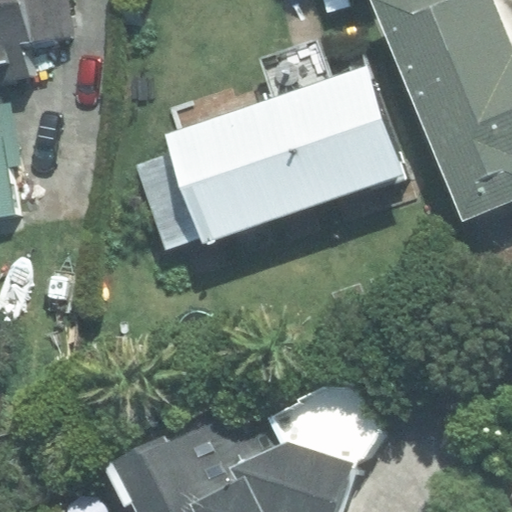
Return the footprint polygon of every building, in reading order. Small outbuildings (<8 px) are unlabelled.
[(0,0),(0,92),(44,84),(38,52),(86,43),(77,0),(0,0)] [(511,221),(511,9),(508,0),(411,0),(391,9),(485,232),(511,221)] [(186,147),(190,156),(145,171),(174,252),(219,236),(226,257),(428,185),(389,77),(186,147)] [(0,104),(0,224),(24,221),(5,104),(0,104)] [(152,511),(348,511),(368,461),(300,437),(265,452),(239,396),(174,429),(178,440),(122,467),(141,506),(148,503),(152,511)] [(40,448),(0,467),(0,491),(9,511),(36,511),(65,498),(40,448)]
